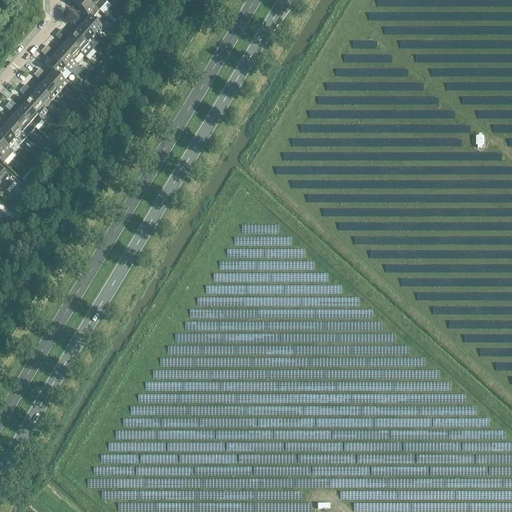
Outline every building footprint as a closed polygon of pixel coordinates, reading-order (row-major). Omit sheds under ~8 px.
[(99,11),(87,0),(77,0),(75,4),(90,18),(92,19),(99,11)] [(104,0),(87,0),(99,11),(107,2),(104,0)] [(126,4),(121,0),(120,0),(114,8),(118,12),(126,4)] [(96,38),(83,26),(78,22),(73,17),(70,21),(80,29),(76,34),(89,46),(96,38)] [(103,30),(92,19),(90,18),(83,26),(96,38),(103,30)] [(126,26),(121,23),(118,27),(123,31),(126,26)] [(124,33),(117,27),(112,34),(119,39),(124,33)] [(89,46),(76,34),(68,42),(82,54),(89,46)] [(82,54),(68,42),(61,50),(74,62),(82,54)] [(74,62),(61,50),(54,58),(67,70),(74,62)] [(67,70),(54,58),(47,66),(67,85),(67,84),(60,78),(67,70)] [(67,85),(47,66),(46,67),(54,73),(49,78),(40,69),(37,72),(60,93),(67,85)] [(100,70),(95,66),(88,74),(93,78),(100,70)] [(60,93),(37,72),(34,76),(44,85),(39,89),(53,101),(60,93)] [(96,81),(90,76),(83,83),(90,88),(96,81)] [(53,101),(39,89),(32,97),(45,109),(53,101)] [(45,109),(32,97),(25,105),(38,117),(45,109)] [(38,117),(25,105),(21,110),(11,102),(8,105),(31,125),(38,117)] [(31,125),(8,105),(5,108),(15,117),(11,121),(24,133),(31,125)] [(79,110),(74,106),(67,113),(72,118),(79,110)] [(24,133),(11,121),(6,126),(0,120),(0,126),(16,141),(24,133)] [(16,141),(0,126),(0,132),(0,133),(0,141),(9,149),(16,141)] [(58,134),(52,141),(57,145),(62,138),(58,134)] [(9,149),(0,141),(0,155),(2,158),(2,157),(6,160),(13,153),(9,149)] [(55,149),(50,145),(45,151),(50,155),(55,149)] [(47,153),(43,150),(37,158),(40,161),(47,153)] [(0,170),(0,185),(3,188),(10,180),(0,170)] [(36,176),(31,172),(24,182),(29,185),(36,176)]
